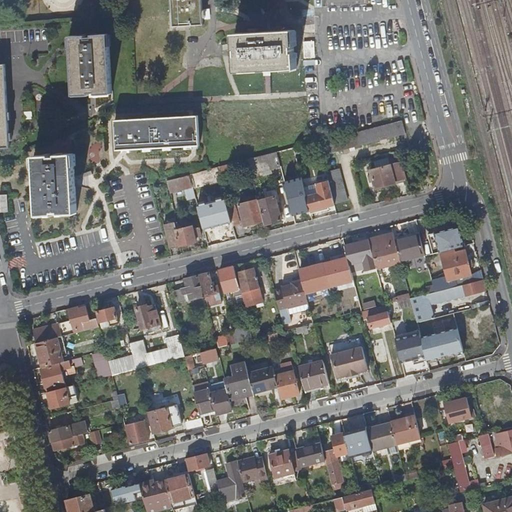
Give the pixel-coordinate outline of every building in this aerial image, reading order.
[(202,21),(201,0),(171,0),(173,25),(190,24),(203,23),(202,21)] [(295,29),(235,32),(236,44),(236,50),(237,71),(264,70),(271,69),(296,68),(295,29)] [(108,33),(71,36),(72,67),(74,95),(96,94),(109,93),(111,93),(111,88),(108,33)] [(304,42),(304,57),(314,57),(314,42),(304,42)] [(6,67),(6,63),(0,63),(0,147),(11,147),(10,139),(6,67)] [(199,145),(197,115),(114,120),(116,150),(126,149),(191,146),(199,145)] [(406,134),(402,120),(320,143),(324,157),(406,134)] [(300,154),(298,147),(287,150),(288,154),(294,153),(295,155),(300,154)] [(394,153),(397,164),(404,163),(401,151),(394,153)] [(280,166),(276,152),(248,160),(250,166),(252,174),(280,166)] [(77,214),(77,204),(76,190),(74,154),(36,156),(39,214),(39,215),(70,214),(77,214)] [(377,169),(371,171),(376,189),(396,184),(395,183),(407,179),(408,179),(404,163),(397,164),(389,166),(387,159),(375,162),(377,169)] [(219,167),(220,174),(250,166),(248,160),(219,167)] [(329,182),(335,204),(348,201),(340,170),(327,173),(329,182)] [(185,189),(193,186),(190,175),(168,180),(171,192),(185,189)] [(307,198),(311,214),(329,210),(329,208),(335,207),(335,204),(329,182),(317,185),(319,195),(307,198)] [(319,195),(317,185),(304,188),(307,198),(319,195)] [(193,186),(185,189),(188,200),(196,198),(193,186)] [(264,221),(264,224),(282,220),(280,211),(283,211),(281,203),(278,204),(274,190),(266,192),(267,195),(268,198),(258,201),(264,221)] [(8,195),(0,195),(0,208),(0,213),(9,213),(8,195)] [(291,207),(294,217),(308,213),(304,196),(298,197),(300,204),(291,207)] [(300,204),(298,197),(289,199),(291,207),(300,204)] [(264,221),(258,201),(239,205),(244,226),(264,221)] [(236,205),(229,207),(232,218),(234,227),(241,225),(236,205)] [(165,228),(171,249),(201,242),(200,240),(203,238),(200,229),(194,231),(193,228),(180,231),(178,225),(165,228)] [(460,226),(436,232),(441,252),(455,248),(464,246),(465,246),(460,226)] [(436,232),(428,234),(433,253),(435,253),(438,252),(441,252),(436,232)] [(369,239),(375,258),(377,268),(387,265),(401,261),(401,260),(397,246),(392,247),(388,233),(369,239)] [(397,246),(401,260),(425,254),(420,234),(407,237),(408,239),(396,242),(397,246)] [(395,236),(389,237),(392,247),(397,246),(396,242),(396,240),(395,236)] [(345,245),(350,264),(365,260),(363,252),(367,251),(364,241),(360,242),(345,245)] [(465,249),(456,252),(455,248),(441,252),(447,276),(432,280),(433,286),(427,287),(429,293),(442,290),(483,279),(481,270),(471,274),(465,249)] [(311,273),(301,276),(303,281),(307,298),(331,292),(324,264),(309,268),(311,273)] [(376,285),(380,284),(375,265),(367,267),(373,290),(376,288),(376,285)] [(242,295),(235,266),(230,267),(221,269),(226,292),(234,290),(236,296),(242,295)] [(356,287),(360,304),(368,302),(361,274),(358,274),(356,267),(351,269),(352,273),(356,287)] [(257,302),(264,300),(255,268),(239,272),(248,305),(257,302)] [(311,273),(309,268),(300,270),(301,276),(311,273)] [(206,296),(207,300),(210,299),(211,305),(223,302),(218,285),(214,286),(210,272),(201,275),(206,296)] [(344,291),(356,287),(352,273),(340,276),(344,291)] [(192,299),(206,296),(201,275),(190,277),(187,278),(188,286),(183,287),(183,288),(176,290),(179,302),(186,300),(185,295),(190,293),(192,299)] [(293,284),(294,284),(292,278),(283,280),(285,288),(293,285),(293,284)] [(481,290),(486,288),(483,279),(442,290),(444,298),(447,297),(449,297),(450,299),(481,291),(481,290)] [(289,314),(310,309),(307,298),(303,281),(294,284),(293,284),(293,285),(285,288),(283,288),(283,289),(275,291),(283,324),(291,321),(289,314)] [(447,300),(447,297),(444,298),(442,290),(429,293),(428,294),(430,304),(447,300)] [(417,322),(433,318),(427,294),(411,298),(413,306),(417,322)] [(413,306),(411,298),(399,301),(398,301),(401,309),(413,306)] [(76,307),(69,309),(72,323),(61,326),(64,335),(75,333),(86,330),(86,329),(100,326),(98,318),(91,320),(87,304),(79,306),(76,307)] [(163,329),(157,311),(155,311),(153,306),(149,307),(148,305),(138,308),(143,329),(153,326),(155,332),(163,329)] [(363,312),(363,315),(368,314),(371,328),(391,322),(388,312),(386,305),(363,312)] [(459,332),(463,349),(469,348),(478,345),(471,318),(477,317),(475,307),(454,313),(459,332)] [(120,324),(115,308),(99,312),(102,328),(120,324)] [(37,342),(63,336),(64,335),(61,326),(60,322),(34,329),(37,342)] [(251,331),(249,322),(247,323),(247,327),(233,331),(234,333),(236,343),(240,342),(242,342),(253,339),(251,331)] [(253,339),(261,337),(259,329),(251,331),(253,339)] [(395,337),(402,363),(426,356),(422,341),(419,330),(395,337)] [(266,336),(268,342),(280,339),(278,332),(266,336)] [(463,349),(459,332),(422,341),(426,356),(427,361),(464,352),(463,349)] [(229,345),(236,343),(234,333),(226,336),(229,345)] [(134,356),(137,368),(143,367),(186,356),(180,335),(167,338),(169,348),(148,353),(144,340),(131,343),(134,356)] [(44,367),(65,361),(63,357),(70,355),(69,351),(67,351),(63,336),(37,342),(44,367)] [(348,375),(348,377),(359,374),(359,372),(369,370),(363,347),(331,354),(338,378),(348,375)] [(205,364),(220,359),(217,349),(202,353),(205,364)] [(100,378),(113,375),(109,362),(107,350),(94,353),(100,378)] [(49,391),(67,386),(63,369),(71,366),(72,367),(84,363),(83,356),(65,361),(44,367),(43,367),(49,391)] [(113,375),(137,368),(134,356),(109,362),(113,375)] [(321,385),(329,383),(324,360),(300,367),(305,387),(320,384),(321,385)] [(231,400),(255,393),(255,392),(250,373),(247,361),(232,365),(235,376),(225,378),(226,381),(231,400)] [(279,386),(276,375),(274,366),(250,373),(255,392),(279,386)] [(279,386),(282,398),(292,396),(292,392),(299,390),(294,370),(276,375),(279,386)] [(218,414),(234,409),(231,400),(226,381),(210,386),(217,409),(217,413),(218,414)] [(194,386),(201,413),(217,409),(210,386),(209,382),(194,386)] [(78,395),(75,384),(67,386),(49,391),(53,407),(71,403),(70,397),(78,395)] [(120,402),(121,405),(126,403),(123,390),(117,391),(119,399),(120,402)] [(493,391),(475,396),(481,417),(498,413),(493,391)] [(450,423),(472,417),(467,397),(445,403),(450,423)] [(149,412),(154,433),(175,427),(174,425),(183,422),(179,404),(149,412)] [(421,437),(414,409),(404,411),(406,419),(392,422),(392,424),(397,443),(421,437)] [(53,442),(84,434),(87,433),(91,432),(88,421),(50,430),(53,442)] [(150,439),(145,421),(127,425),(132,444),(144,440),(150,439)] [(376,426),(368,428),(373,451),(397,444),(397,443),(392,424),(377,428),(376,426)] [(354,428),(353,431),(345,432),(350,452),(351,456),(373,451),(368,428),(367,427),(361,429),(358,427),(354,428)] [(103,441),(100,430),(92,432),(95,443),(103,441)] [(511,430),(496,434),(500,448),(496,449),(498,457),(511,453),(511,430)] [(345,432),(332,436),(335,449),(337,456),(350,452),(345,432)] [(495,456),(489,433),(485,434),(480,435),(486,458),(495,456)] [(53,442),(55,450),(86,442),(84,434),(53,442)] [(306,448),(298,449),(302,467),(326,460),(320,438),(305,443),(306,448)] [(460,444),(459,441),(449,443),(455,468),(466,465),(466,464),(465,464),(462,452),(467,450),(465,443),(460,444)] [(343,482),(344,482),(337,456),(335,449),(324,452),(334,490),(345,487),(343,482)] [(295,473),(290,450),(271,454),(276,478),(295,473)] [(201,456),(187,459),(190,470),(211,465),(208,454),(201,456)] [(249,458),(239,461),(241,470),(244,481),(260,477),(261,480),(269,478),(264,458),(257,459),(250,461),(249,458)] [(452,460),(444,462),(446,469),(454,467),(452,460)] [(218,481),(220,489),(223,501),(245,495),(239,471),(241,470),(239,461),(228,464),(231,478),(218,481)] [(474,489),(480,487),(478,479),(469,482),(466,467),(467,467),(466,465),(455,468),(458,478),(461,492),(474,489)] [(218,481),(215,469),(208,471),(213,491),(220,489),(218,481)] [(394,480),(392,472),(382,475),(384,482),(394,480)] [(191,474),(166,480),(172,501),(172,502),(196,496),(196,493),(195,491),(191,474)] [(152,480),(141,483),(145,499),(147,508),(172,501),(166,480),(153,483),(152,480)] [(145,499),(141,483),(128,487),(132,502),(145,499)] [(378,511),(373,489),(360,492),(344,496),(347,509),(347,511),(364,511),(366,511),(378,511)] [(91,494),(68,500),(70,509),(71,511),(93,511),(96,511),(91,494)] [(462,497),(466,509),(472,508),(469,495),(462,497)] [(344,496),(336,498),(335,499),(339,511),(347,509),(344,496)] [(464,511),(464,510),(466,509),(462,497),(461,497),(462,502),(450,505),(451,508),(440,511),(464,511)] [(511,511),(511,497),(485,505),(486,511),(511,511)]
